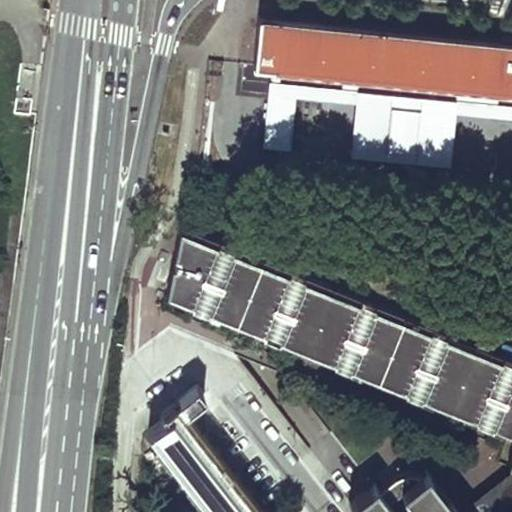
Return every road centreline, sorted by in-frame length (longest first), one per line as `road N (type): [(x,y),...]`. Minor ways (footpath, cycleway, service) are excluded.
road 1 (primary): [(92,286),(115,241),(163,44),(186,0)]
road 2 (primary): [(92,286),(123,0)]
road 3 (secondary): [(43,232),(1,511)]
road 4 (motorway): [(43,232),(23,511)]
road 5 (residential): [(154,324),(213,372),(323,511)]
road 6 (primary): [(72,0),(43,232)]
road 7 (primary): [(66,511),(92,286)]
